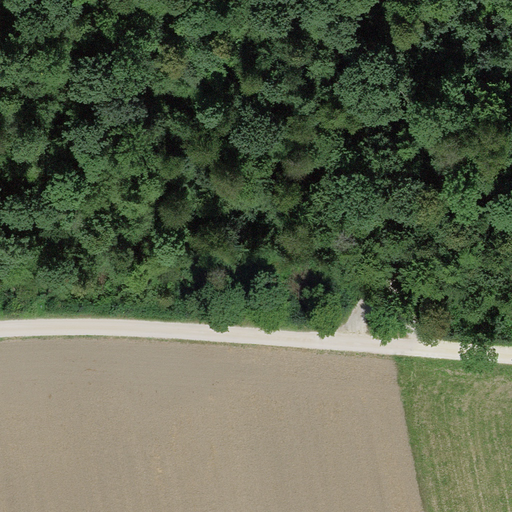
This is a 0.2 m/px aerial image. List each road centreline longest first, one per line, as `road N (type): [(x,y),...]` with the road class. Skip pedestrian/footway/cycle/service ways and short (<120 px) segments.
road 1 (track): [(0,328),(137,328),(511,355)]
road 2 (track): [(349,0),(392,296),(433,349)]
